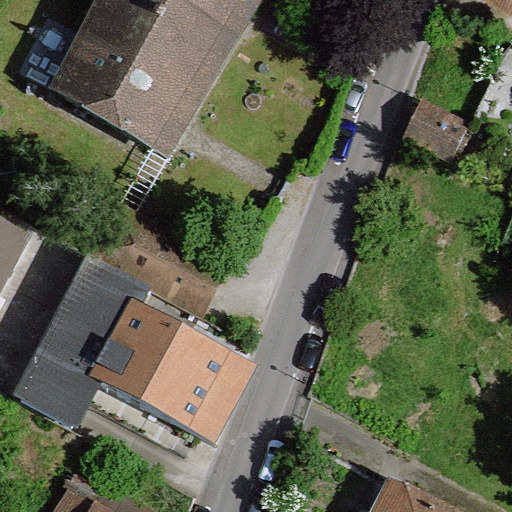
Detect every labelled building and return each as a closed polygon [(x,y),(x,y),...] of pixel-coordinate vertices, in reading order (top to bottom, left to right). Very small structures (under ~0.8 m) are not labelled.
[(101,0),(50,96),(171,167),(264,0),(101,0)] [(467,128),(424,107),(407,142),(451,163),(467,128)] [(231,269),(119,209),(92,260),(154,293),(204,319),(231,269)] [(0,300),(32,242),(0,224),(0,300)] [(32,242),(0,300),(0,390),(18,400),(92,260),(38,231),(32,242)] [(92,260),(18,400),(77,431),(103,382),(99,380),(137,308),(144,311),(154,293),(92,260)] [(137,308),(99,380),(103,382),(217,443),(256,371),(144,311),(137,308)] [(452,511),(394,482),(378,511),(452,511)] [(59,511),(96,511),(99,509),(71,492),(59,511)]
